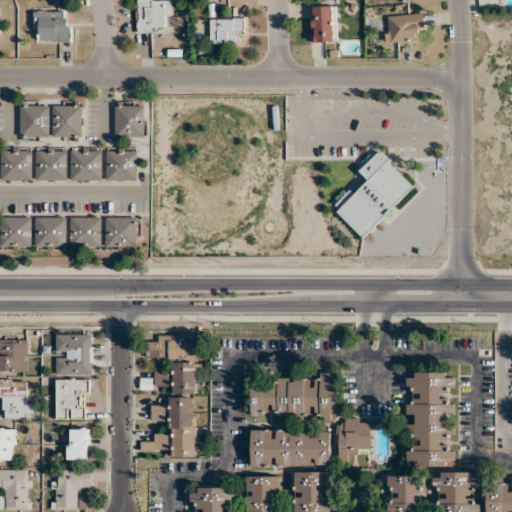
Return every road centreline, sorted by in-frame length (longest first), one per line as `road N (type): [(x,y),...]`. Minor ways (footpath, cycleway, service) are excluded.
road 1 (tertiary): [(511,283),(0,284)]
road 2 (tertiary): [(0,306),(511,306)]
road 3 (residential): [(461,75),(0,76)]
road 4 (residential): [(459,305),(459,0)]
road 5 (residential): [(119,511),(122,307)]
